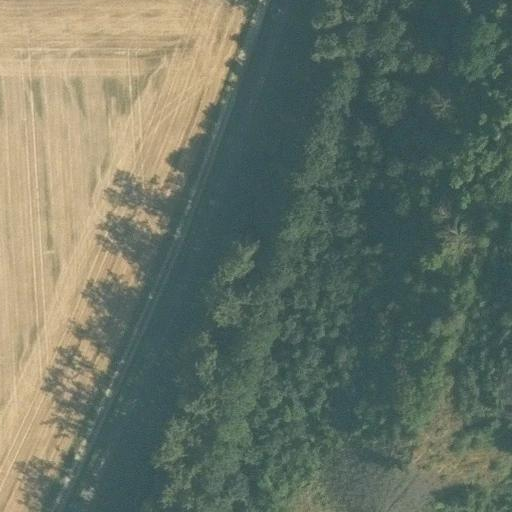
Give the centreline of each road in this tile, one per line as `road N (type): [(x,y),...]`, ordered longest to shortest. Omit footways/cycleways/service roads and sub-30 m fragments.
road 1 (track): [(57,511),(198,189),(265,0)]
road 2 (track): [(83,511),(184,276),(286,0)]
